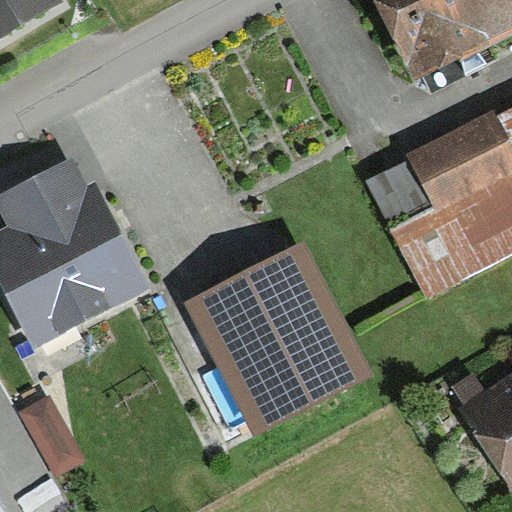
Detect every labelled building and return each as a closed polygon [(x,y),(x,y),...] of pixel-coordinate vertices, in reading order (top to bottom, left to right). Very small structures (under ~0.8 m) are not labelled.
[(0,0),(0,46),(62,9),(56,0),(0,0)] [(511,0),(371,0),(420,94),(511,47),(511,0)] [(511,113),(362,191),(420,301),(511,252),(511,113)] [(0,209),(12,232),(0,238),(0,286),(35,354),(156,291),(99,182),(81,192),(68,168),(0,203),(0,209)] [(305,246),(187,307),(254,438),(373,377),(305,246)] [(511,381),(459,414),(511,498),(511,497),(511,381)]
